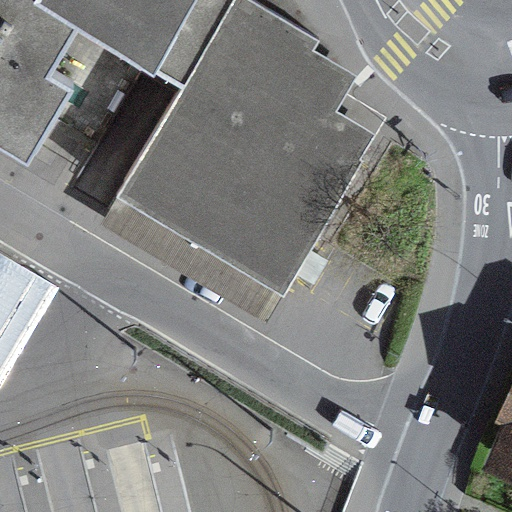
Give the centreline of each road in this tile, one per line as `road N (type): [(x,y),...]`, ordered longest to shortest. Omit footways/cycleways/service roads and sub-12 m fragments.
road 1 (residential): [(0,207),(427,451)]
road 2 (secondary): [(427,451),(484,291),(498,176),(497,61)]
road 3 (secondary): [(497,61),(428,41),(397,0)]
